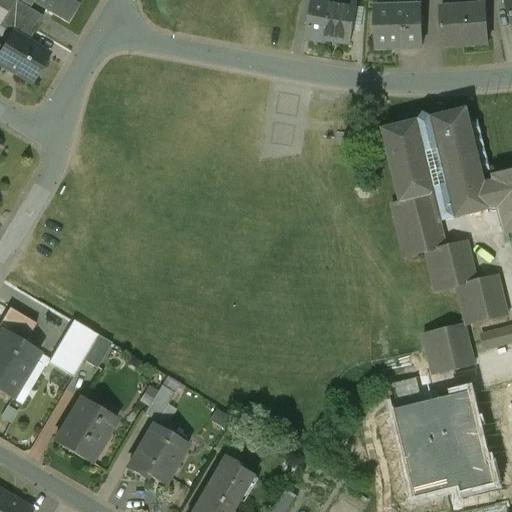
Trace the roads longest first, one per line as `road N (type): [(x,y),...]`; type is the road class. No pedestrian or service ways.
road 1 (residential): [(511,78),(393,85),(101,32)]
road 2 (residential): [(61,130),(52,172),(0,261)]
